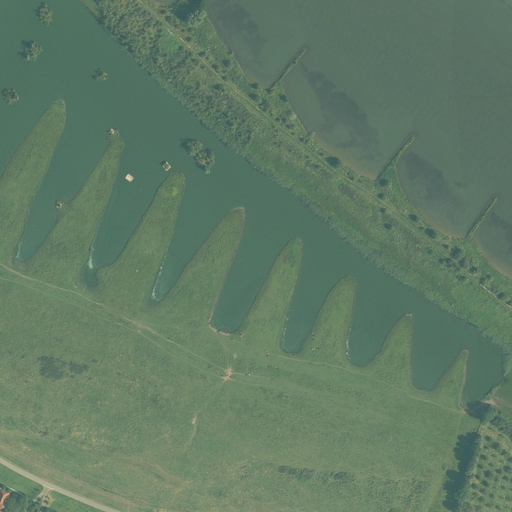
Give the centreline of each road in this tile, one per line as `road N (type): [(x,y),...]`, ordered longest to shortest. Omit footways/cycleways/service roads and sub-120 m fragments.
road 1 (track): [(138,0),(271,120),(511,308)]
road 2 (unclassified): [(112,511),(0,460)]
